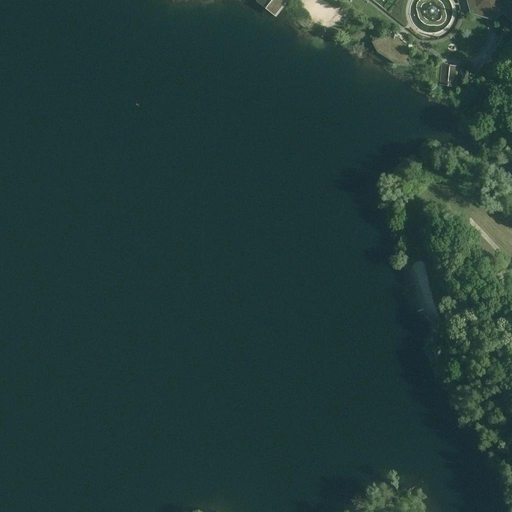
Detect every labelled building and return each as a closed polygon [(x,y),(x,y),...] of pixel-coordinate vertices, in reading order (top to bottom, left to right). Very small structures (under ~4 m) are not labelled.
[(285,0),(261,0),(261,1),(276,13),(285,0)] [(511,0),(474,0),(477,8),(492,13),(503,2),(511,10),(511,0)] [(408,65),(409,45),(391,34),(387,31),(374,41),(372,42),(377,53),(396,65),(408,65)] [(485,77),(511,45),(503,38),(496,48),(491,54),(483,63),(480,68),(477,71),(485,77)] [(442,84),(454,85),(456,69),(443,67),(442,84)] [(453,294),(454,297),(459,294),(455,287),(450,289),(451,289),(453,292),(452,292),(453,294)]
